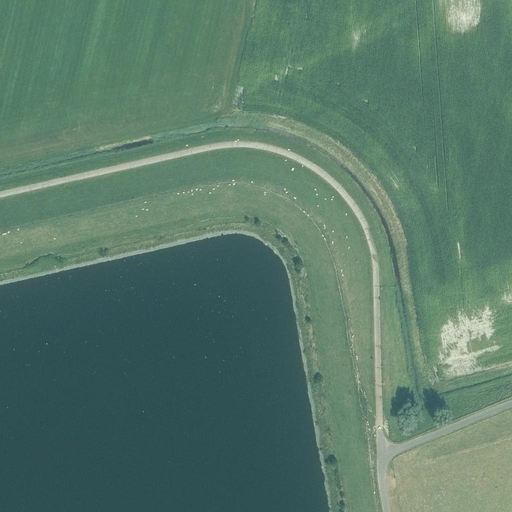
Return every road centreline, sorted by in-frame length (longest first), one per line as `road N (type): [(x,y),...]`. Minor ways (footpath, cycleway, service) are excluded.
road 1 (unclassified): [(381,454),(374,232),(349,189),(320,164),(269,143),(236,142),(0,193)]
road 2 (unclassified): [(381,454),(511,404)]
